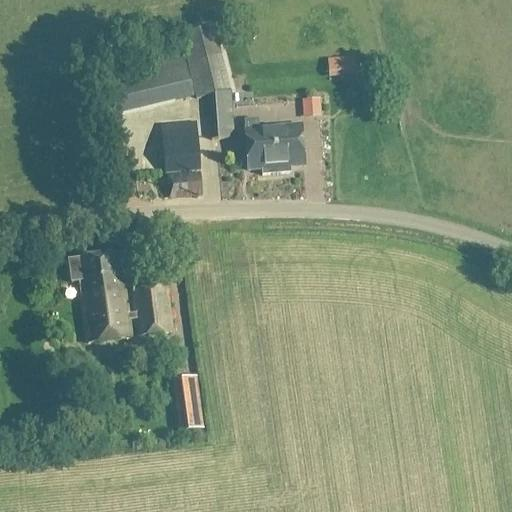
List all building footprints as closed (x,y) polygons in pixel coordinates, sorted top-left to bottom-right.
[(232,139),(228,91),(213,27),(179,35),(195,100),(207,97),(211,141),(232,139)] [(332,49),(333,69),(363,67),(362,48),(332,49)] [(185,66),(93,88),(101,121),(192,99),(185,66)] [(306,111),(326,111),(325,90),(305,90),(306,111)] [(163,173),(198,171),(195,124),(160,126),(163,173)] [(299,127),(271,129),(275,175),(289,174),(289,168),(302,167),(299,127)] [(275,175),(271,129),(243,131),(246,171),(260,170),(260,177),(275,175)] [(198,175),(165,178),(167,201),(201,198),(198,175)] [(117,254),(67,261),(70,284),(78,283),(86,345),(129,339),(117,254)] [(136,338),(170,333),(164,287),(130,292),(136,338)] [(203,430),(196,377),(172,379),(179,433),(203,430)]
